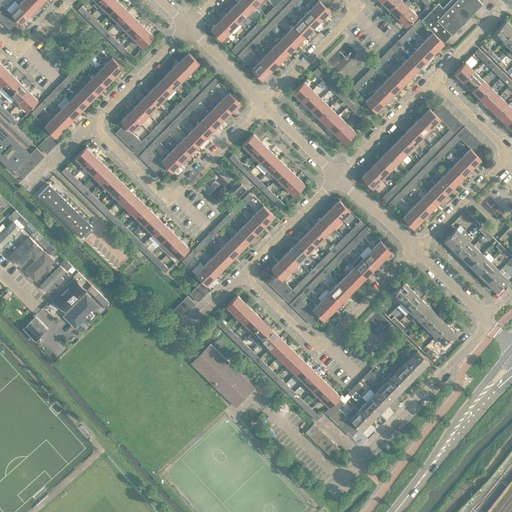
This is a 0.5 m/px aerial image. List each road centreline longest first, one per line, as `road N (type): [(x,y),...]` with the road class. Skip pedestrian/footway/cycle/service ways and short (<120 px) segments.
road 1 (residential): [(243,276),(319,347),(415,250)]
road 2 (residential): [(91,126),(166,197),(175,196),(264,106)]
road 3 (residential): [(415,250),(508,157),(434,80)]
road 4 (residential): [(486,318),(472,344),(339,477)]
road 5 (residential): [(264,106),(358,9),(348,0)]
road 6 (residential): [(434,80),(336,178)]
road 7 (residential): [(187,27),(91,126)]
road 8 (residential): [(336,178),(243,276)]
